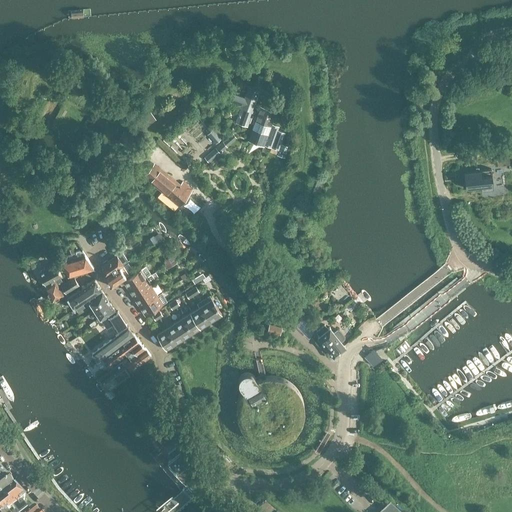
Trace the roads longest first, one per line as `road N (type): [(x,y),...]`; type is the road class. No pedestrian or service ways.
road 1 (unclassified): [(461,255),(443,201),(434,111),(448,77),(511,50)]
road 2 (residential): [(343,370),(302,339),(207,228)]
road 3 (unclassified): [(472,260),(458,284),(384,340),(360,338)]
road 4 (residential): [(158,357),(106,288),(80,236)]
road 5 (residential): [(209,484),(158,357)]
road 6 (unclassified): [(360,338),(461,255)]
